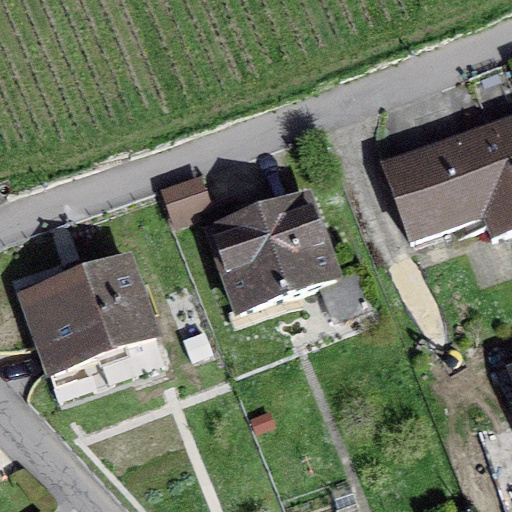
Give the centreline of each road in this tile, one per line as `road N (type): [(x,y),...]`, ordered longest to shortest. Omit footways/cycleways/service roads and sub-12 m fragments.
road 1 (residential): [(0,230),(511,42)]
road 2 (residential): [(0,400),(95,511)]
